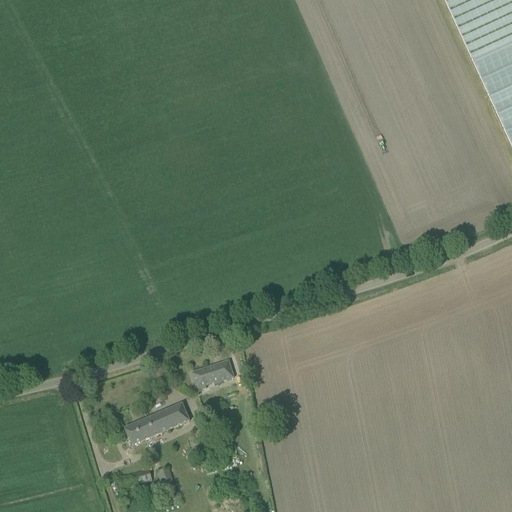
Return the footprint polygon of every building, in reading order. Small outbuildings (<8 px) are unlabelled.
[(511,0),(443,0),(511,149),(511,0)] [(191,374),(194,384),(197,393),(206,390),(205,387),(213,384),(213,386),(233,379),(228,362),(191,374)] [(181,405),(124,430),(131,447),(189,423),(181,405)] [(212,426),(198,431),(202,441),(216,437),(212,426)] [(175,492),(170,475),(172,474),(170,469),(157,474),(168,507),(181,503),(180,499),(178,500),(177,497),(175,492)] [(119,479),(123,493),(152,484),(148,470),(119,479)]
